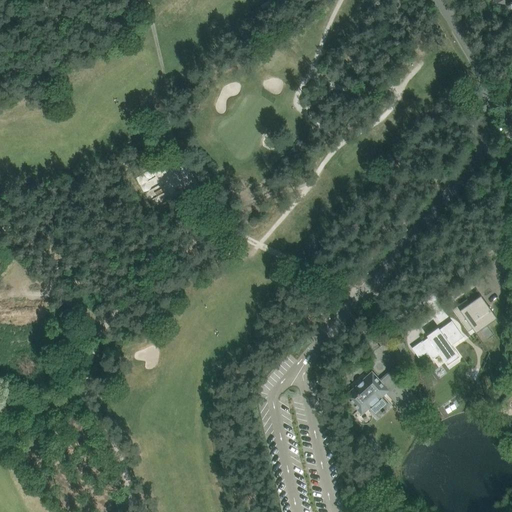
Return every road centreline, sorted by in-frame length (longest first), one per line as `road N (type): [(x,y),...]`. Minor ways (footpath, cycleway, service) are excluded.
road 1 (residential): [(437,0),(484,80),(487,137),(476,162),(314,349)]
road 2 (track): [(361,293),(204,210),(162,119),(167,88),(146,0)]
road 3 (track): [(130,511),(120,457),(85,393),(90,343),(204,210)]
